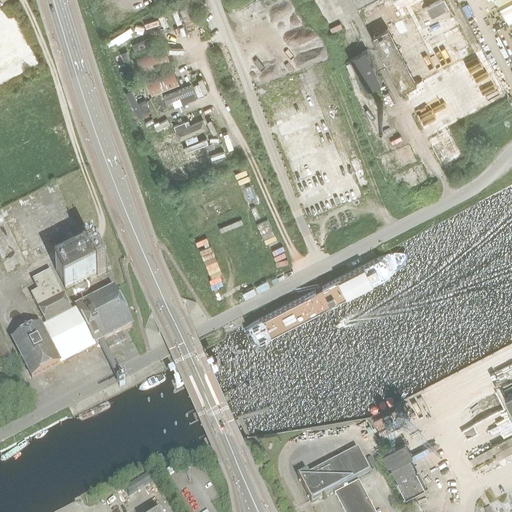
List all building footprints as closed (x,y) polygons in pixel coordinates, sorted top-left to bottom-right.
[(145,0),(120,0),(99,11),(110,31),(150,10),(145,0)] [(449,8),(444,0),(439,0),(426,7),(432,17),(449,8)] [(511,0),(495,0),(508,23),(511,21),(511,0)] [(199,25),(191,5),(177,10),(185,30),(199,25)] [(0,59),(27,46),(16,24),(10,27),(3,13),(0,14),(0,59)] [(111,46),(137,33),(133,26),(108,39),(111,46)] [(416,83),(387,28),(371,37),(400,92),(416,83)] [(150,38),(133,45),(136,52),(153,45),(150,38)] [(169,62),(161,43),(134,54),(142,73),(169,62)] [(368,91),(383,84),(369,50),(353,57),(368,91)] [(136,74),(126,51),(120,54),(122,58),(118,60),(125,79),(136,74)] [(179,84),(172,68),(144,79),(151,96),(179,84)] [(196,98),(191,85),(163,96),(166,103),(179,98),(182,104),(196,98)] [(137,103),(131,90),(125,93),(138,120),(144,117),(142,113),(149,110),(145,100),(137,103)] [(221,131),(226,129),(223,121),(225,120),(220,108),(213,111),(221,131)] [(184,122),(174,127),(176,131),(175,132),(178,141),(207,129),(203,120),(186,127),(184,122)] [(208,138),(185,146),(187,151),(210,143),(208,138)] [(412,143),(389,151),(393,163),(416,155),(412,143)] [(223,149),(211,156),(213,160),(226,154),(223,149)] [(192,169),(210,163),(208,158),(191,165),(192,169)] [(400,194),(432,181),(425,166),(394,179),(400,194)] [(42,227),(26,235),(33,249),(49,241),(42,227)] [(213,278),(224,274),(212,246),(202,251),(213,278)] [(86,256),(56,272),(65,290),(96,274),(97,277),(106,272),(94,249),(85,253),(86,256)] [(246,325),(242,329),(251,346),(389,276),(396,270),(402,264),(406,256),(406,254),(404,253),(399,251),(385,252),(246,325)] [(284,279),(293,274),(291,270),(282,275),(284,279)] [(104,342),(105,342),(122,333),(123,332),(131,328),(131,329),(132,328),(132,326),(131,326),(127,319),(128,319),(127,317),(123,310),(122,308),(122,309),(118,301),(119,301),(118,299),(118,300),(114,292),(113,291),(113,290),(111,291),(112,291),(104,295),(103,296),(95,300),(94,300),(94,301),(86,304),(85,305),(77,309),(76,310),(71,312),(63,297),(51,274),(33,283),(38,293),(31,297),(38,310),(46,325),(41,328),(39,328),(39,329),(32,333),(32,332),(30,333),(23,337),(21,338),(14,342),(12,342),(12,343),(13,344),(17,351),(17,352),(17,353),(18,353),(22,360),(21,360),(26,369),(27,371),(31,378),(31,380),(32,380),(33,379),(40,375),(41,375),(42,374),(49,370),(50,371),(51,370),(58,366),(59,366),(60,365),(95,347),(96,346),(104,342)] [(109,349),(126,340),(122,333),(105,342),(109,349)] [(0,373),(14,366),(15,365),(0,336),(0,373)] [(511,435),(492,446),(499,459),(511,451),(511,435)] [(393,474),(412,465),(408,457),(412,455),(405,441),(382,453),(393,474)] [(306,472),(297,476),(298,480),(311,504),(312,505),(321,501),(320,499),(321,499),(353,482),(352,480),(369,472),(357,450),(308,476),(306,472)] [(415,471),(412,465),(393,474),(405,498),(425,487),(416,471),(415,471)] [(334,495),(343,511),(374,511),(358,482),(334,495)] [(130,498),(138,492),(132,483),(124,488),(130,498)]
